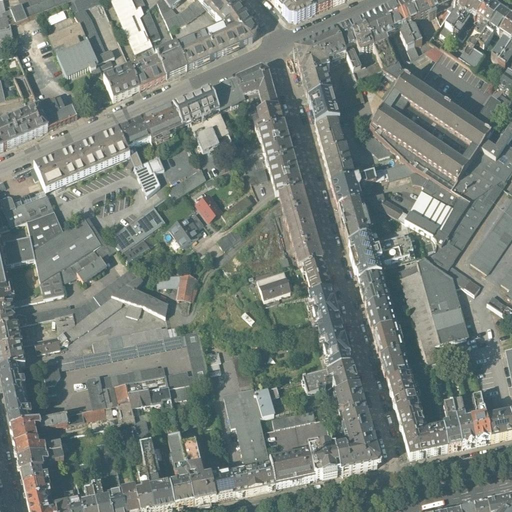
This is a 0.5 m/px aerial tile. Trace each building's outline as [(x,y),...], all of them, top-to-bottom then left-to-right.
[(23,4),(6,13),(10,29),(69,5),(80,0),(46,0),(25,9),(23,4)] [(80,0),(69,5),(74,16),(85,11),(101,4),(99,0),(80,0)] [(109,0),(134,56),(151,48),(150,45),(140,20),(136,12),(130,0),(109,0)] [(130,0),(136,12),(144,8),(139,0),(130,0)] [(162,0),(157,5),(166,22),(175,17),(169,9),(162,0)] [(162,0),(169,9),(179,1),(178,0),(162,0)] [(223,29),(177,48),(188,72),(206,63),(232,52),(253,43),(257,34),(249,20),(229,0),(198,0),(196,2),(223,29)] [(296,0),(284,0),(274,7),(279,12),(282,16),(301,5),(296,0)] [(301,5),(282,16),(288,22),(293,23),(296,24),(313,17),(316,16),(308,0),(307,0),(304,2),(306,6),(302,8),(301,5)] [(308,0),(316,16),(318,15),(333,8),(329,0),(308,0)] [(418,0),(418,1),(409,4),(418,24),(427,20),(429,22),(436,19),(434,16),(427,0),(418,0)] [(427,0),(434,16),(446,10),(450,13),(453,8),(459,0),(427,0)] [(459,0),(453,8),(457,11),(458,14),(456,14),(441,37),(447,42),(451,36),(475,0),(459,0)] [(479,2),(476,0),(475,0),(451,36),(462,43),(468,34),(464,31),(468,24),(468,21),(470,21),(473,23),(473,24),(475,25),(487,7),(483,4),(479,2)] [(401,8),(396,10),(414,49),(421,46),(414,30),(411,29),(411,27),(418,24),(409,4),(401,8)] [(489,9),(487,7),(475,25),(472,29),(474,31),(479,34),(466,50),(472,55),(499,15),(495,12),(489,9)] [(391,12),(384,16),(392,35),(400,32),(401,34),(400,37),(407,52),(406,53),(411,63),(418,59),(414,49),(396,10),(391,12)] [(74,16),(79,26),(97,66),(102,77),(111,73),(109,67),(111,65),(109,61),(113,59),(110,53),(105,55),(85,11),(74,16)] [(0,20),(0,27),(1,34),(11,33),(10,29),(6,13),(3,15),(3,20),(0,20)] [(140,20),(150,45),(158,39),(147,14),(140,20)] [(503,18),(499,15),(472,55),(479,59),(491,41),(495,44),(498,40),(510,23),(506,20),(503,18)] [(372,21),(362,25),(373,51),(383,73),(397,67),(386,42),(390,41),(394,39),(392,35),(384,16),(380,17),(372,21)] [(511,24),(510,23),(498,40),(503,43),(490,62),(497,66),(511,44),(511,24)] [(357,27),(348,31),(356,50),(359,57),(373,51),(362,25),(357,27)] [(79,26),(49,39),(67,80),(85,72),(88,75),(94,73),(92,68),(97,66),(79,26)] [(342,34),(336,37),(346,60),(351,72),(353,76),(361,72),(354,55),(350,56),(350,55),(356,50),(348,31),(342,34)] [(0,34),(0,41),(4,40),(6,48),(14,46),(11,33),(1,34),(0,34)] [(336,37),(293,54),(308,103),(332,96),(326,73),(339,67),(337,63),(346,60),(336,37)] [(511,44),(497,66),(499,78),(511,60),(511,44)] [(156,57),(158,62),(166,81),(181,74),(188,72),(177,48),(156,57)] [(466,50),(457,64),(474,75),(483,62),(479,59),(472,55),(466,50)] [(158,62),(132,73),(140,92),(149,89),(166,81),(158,62)] [(457,64),(454,62),(450,69),(470,82),(474,75),(457,64)] [(261,69),(235,80),(245,103),(252,118),(256,117),(278,109),(269,77),(268,72),(265,70),(261,69)] [(131,70),(104,81),(114,104),(121,101),(140,92),(132,73),(131,70)] [(353,76),(351,72),(341,76),(345,92),(354,89),(357,86),(353,76)] [(504,97),(511,101),(511,79),(510,78),(507,76),(497,91),(501,94),(504,97)] [(233,81),(211,91),(221,115),(245,103),(235,80),(233,81)] [(407,83),(404,81),(400,86),(368,132),(371,134),(359,138),(361,143),(379,159),(394,155),(405,166),(429,182),(451,196),(479,155),(484,146),(511,104),(511,101),(504,97),(498,106),(491,101),(475,126),(472,125),(407,83)] [(196,98),(173,107),(183,129),(191,126),(196,137),(203,154),(218,148),(215,141),(230,135),(221,115),(211,91),(196,98)] [(332,96),(308,103),(315,131),(338,124),(332,96)] [(40,112),(48,133),(77,120),(67,97),(38,109),(40,112)] [(160,113),(141,122),(151,143),(155,141),(157,144),(177,136),(176,133),(183,129),(173,107),(160,113)] [(278,109),(256,117),(259,126),(254,128),(257,138),(284,126),(281,116),(278,109)] [(26,143),(48,133),(40,112),(0,129),(0,153),(4,152),(26,143)] [(132,126),(118,132),(127,153),(151,143),(141,122),(132,126)] [(328,174),(331,186),(354,180),(338,124),(315,131),(319,145),(328,174)] [(506,148),(511,138),(511,125),(504,136),(503,135),(501,137),(502,138),(499,142),(500,143),(495,151),(496,153),(484,146),(479,155),(495,165),(506,148)] [(284,126),(257,138),(276,199),(277,199),(303,191),(299,177),(288,141),(284,126)] [(54,160),(33,169),(44,195),(130,159),(127,153),(118,132),(110,136),(54,160)] [(451,196),(429,182),(424,190),(404,226),(433,242),(436,245),(436,249),(441,252),(469,208),(497,188),(503,183),(505,184),(511,173),(511,152),(506,148),(495,165),(479,155),(451,196)] [(163,171),(158,160),(135,171),(147,197),(160,187),(155,175),(163,171)] [(405,166),(386,171),(388,180),(389,183),(411,177),(413,187),(424,190),(429,182),(405,166)] [(213,180),(207,169),(168,192),(174,203),(213,180)] [(265,170),(243,175),(256,185),(268,181),(265,170)] [(331,186),(338,211),(361,204),(357,188),(388,180),(386,171),(354,180),(331,186)] [(502,192),(497,188),(469,208),(441,252),(436,249),(436,257),(424,264),(453,284),(473,298),(480,290),(451,270),(502,192)] [(511,190),(508,196),(511,199),(511,203),(469,266),(486,278),(511,240),(511,268),(500,286),(509,293),(506,298),(511,302),(511,190)] [(308,211),(303,191),(277,199),(298,270),(303,269),(323,263),(318,246),(308,211)] [(248,196),(223,214),(221,215),(227,224),(254,205),(248,196)] [(195,207),(208,224),(221,215),(223,214),(210,197),(195,207)] [(363,203),(398,223),(403,213),(384,202),(383,197),(363,203)] [(47,198),(25,207),(31,224),(55,215),(47,198)] [(1,205),(3,210),(11,232),(28,225),(31,224),(25,207),(15,211),(11,200),(1,205)] [(338,211),(349,247),(371,240),(370,233),(372,233),(367,214),(364,214),(361,204),(338,211)] [(144,239),(164,223),(153,209),(111,241),(118,251),(122,256),(144,239)] [(196,214),(191,218),(199,229),(204,226),(196,214)] [(31,224),(28,225),(31,241),(36,263),(44,302),(65,297),(63,286),(60,274),(105,245),(89,220),(64,235),(55,215),(31,224)] [(189,218),(170,231),(183,249),(199,238),(194,231),(196,229),(189,218)] [(236,229),(217,243),(223,251),(242,238),(236,229)] [(144,239),(122,256),(128,264),(150,248),(144,239)] [(359,284),(382,278),(378,264),(381,263),(383,263),(384,267),(409,260),(408,256),(413,254),(410,243),(405,245),(404,241),(377,248),(378,253),(375,254),(371,240),(349,247),(359,284)] [(31,241),(0,247),(5,270),(36,263),(31,241)] [(60,274),(63,286),(79,280),(77,277),(100,260),(102,262),(118,251),(111,241),(105,245),(60,274)] [(208,248),(214,257),(221,252),(215,243),(208,248)] [(0,245),(0,311),(13,309),(5,270),(0,247),(0,245)] [(77,277),(79,280),(84,286),(107,269),(102,262),(100,260),(77,277)] [(326,275),(323,263),(303,269),(311,297),(331,292),(326,275)] [(453,284),(424,264),(418,267),(398,273),(400,281),(425,375),(429,374),(439,371),(434,351),(469,341),(453,284)] [(81,307),(71,310),(72,316),(76,328),(139,279),(131,269),(81,307)] [(200,280),(181,277),(177,301),(193,304),(197,290),(193,289),(193,287),(200,280)] [(284,277),(257,285),(263,305),(290,296),(284,277)] [(359,284),(366,310),(389,303),(382,278),(359,284)] [(76,328),(63,336),(69,344),(87,331),(89,333),(121,308),(123,303),(129,305),(126,316),(138,320),(141,309),(165,320),(169,307),(137,292),(144,285),(139,279),(76,328)] [(336,311),(331,292),(311,297),(308,298),(329,374),(352,367),(347,348),(336,311)] [(511,324),(511,312),(492,299),(487,308),(511,324)] [(366,310),(373,335),(396,328),(389,303),(366,310)] [(70,307),(27,317),(29,326),(56,320),(72,316),(71,310),(70,307)] [(13,309),(0,311),(0,331),(17,328),(13,309)] [(72,316),(56,320),(60,338),(63,336),(76,328),(72,316)] [(17,328),(0,331),(0,352),(22,348),(17,328)] [(93,345),(95,354),(102,353),(170,339),(167,328),(162,329),(162,328),(103,340),(104,343),(93,345)] [(373,335),(380,360),(404,354),(396,328),(373,335)] [(187,346),(193,377),(194,386),(209,383),(208,376),(204,360),(199,332),(184,335),(187,346)] [(170,339),(102,353),(104,364),(187,346),(184,335),(170,339)] [(58,340),(34,345),(37,357),(60,352),(58,340)] [(22,348),(0,352),(0,375),(20,371),(26,370),(22,348)] [(249,348),(234,352),(243,388),(224,394),(232,425),(236,425),(246,465),(272,458),(263,416),(266,414),(259,391),(249,348)] [(204,360),(208,376),(222,374),(220,363),(221,363),(219,352),(208,355),(209,359),(204,360)] [(95,354),(42,365),(49,397),(56,396),(55,389),(61,380),(59,374),(104,364),(102,353),(95,354)] [(380,360),(387,386),(411,379),(404,354),(380,360)] [(354,372),(352,367),(329,374),(302,382),(307,399),(321,395),(319,391),(328,389),(327,384),(331,383),(335,398),(359,391),(354,372)] [(126,386),(166,378),(164,368),(158,370),(158,368),(100,380),(102,391),(114,389),(126,386)] [(20,371),(0,375),(0,379),(4,399),(10,426),(11,431),(32,427),(30,420),(32,420),(31,414),(29,414),(24,391),(26,391),(25,385),(23,385),(20,371)] [(148,395),(168,391),(187,387),(194,386),(193,377),(188,378),(187,373),(166,378),(126,386),(129,400),(148,395)] [(424,459),(447,454),(442,430),(426,434),(411,379),(387,386),(394,409),(409,462),(424,459)] [(114,389),(102,391),(100,380),(89,383),(86,386),(92,415),(111,411),(118,409),(114,389)] [(122,428),(134,425),(133,421),(131,411),(129,400),(126,386),(114,389),(118,409),(122,428)] [(189,400),(187,387),(168,391),(170,403),(189,400)] [(269,387),(259,391),(266,414),(276,412),(269,387)] [(168,391),(148,395),(151,407),(151,408),(162,406),(163,412),(172,411),(170,403),(168,391)] [(362,400),(359,391),(335,398),(334,399),(339,417),(344,418),(348,416),(349,420),(345,421),(341,425),(350,453),(346,454),(345,450),(335,453),(340,477),(355,474),(381,469),(362,400)] [(129,400),(131,411),(151,407),(148,395),(129,400)] [(491,397),(481,399),(484,413),(494,410),(491,397)] [(480,447),(490,445),(486,422),(484,413),(481,399),(473,400),(476,416),(468,416),(475,448),(480,447)] [(465,450),(475,448),(468,416),(464,417),(461,403),(451,405),(461,451),(465,450)] [(453,453),(461,451),(451,405),(443,407),(448,428),(442,430),(447,454),(453,453)] [(315,407),(273,416),(275,427),(317,418),(315,407)] [(68,419),(70,428),(113,420),(111,411),(92,415),(68,419)] [(497,443),(511,441),(511,430),(509,417),(492,421),(486,422),(490,445),(497,443)] [(140,449),(151,447),(144,418),(133,421),(134,425),(140,449)] [(32,427),(11,431),(13,440),(15,451),(38,446),(35,432),(41,431),(42,434),(70,428),(68,419),(32,427)] [(180,486),(169,489),(174,511),(175,511),(178,511),(191,508),(194,509),(181,448),(180,440),(168,443),(175,476),(178,475),(180,486)] [(196,445),(181,448),(194,509),(211,505),(216,504),(211,480),(204,482),(196,445)] [(38,446),(15,451),(17,460),(18,464),(61,455),(60,447),(39,452),(38,446)] [(154,463),(151,447),(140,449),(146,475),(153,511),(174,511),(169,489),(159,491),(158,488),(160,488),(159,483),(160,482),(160,481),(156,463),(154,463)] [(340,477),(335,453),(329,454),(328,449),(309,453),(309,456),(269,464),(270,468),(275,491),(308,483),(314,482),(340,477)] [(61,455),(18,464),(19,469),(21,480),(41,476),(44,472),(43,468),(63,464),(61,455)] [(100,461),(87,464),(89,474),(103,471),(100,461)] [(275,491),(270,468),(231,476),(236,500),(244,498),(264,494),(275,491)] [(210,477),(211,480),(216,504),(224,503),(236,500),(231,476),(229,470),(217,473),(217,475),(210,477)] [(141,494),(135,496),(138,511),(153,511),(146,475),(137,476),(141,494)] [(41,476),(21,480),(22,484),(23,488),(23,492),(49,487),(48,480),(43,481),(41,476)] [(49,487),(23,492),(25,499),(27,505),(47,500),(46,495),(50,493),(49,487)] [(92,490),(93,493),(97,511),(109,511),(108,503),(104,503),(100,488),(92,490)] [(121,495),(125,511),(138,511),(135,496),(134,491),(121,495)] [(67,507),(68,511),(82,511),(81,509),(81,504),(76,505),(73,493),(65,495),(67,507)] [(84,495),(87,507),(81,509),(82,511),(97,511),(93,493),(84,495)] [(108,503),(109,511),(125,511),(121,495),(107,498),(108,503)] [(47,500),(27,505),(28,511),(49,511),(47,500)] [(511,511),(511,503),(494,508),(488,509),(488,511),(511,511)]
